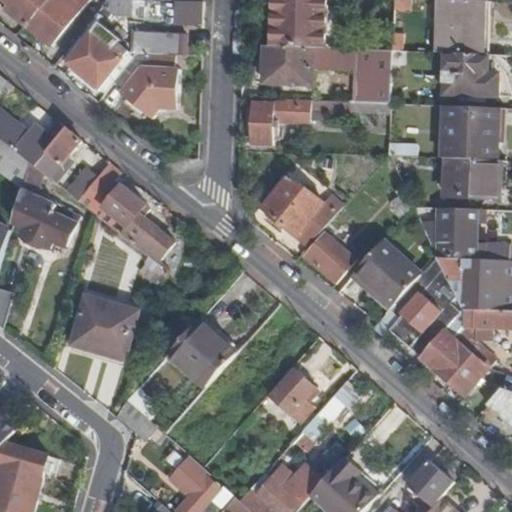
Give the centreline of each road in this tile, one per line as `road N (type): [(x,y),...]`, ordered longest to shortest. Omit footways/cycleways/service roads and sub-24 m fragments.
road 1 (residential): [(194,213),(511,480)]
road 2 (residential): [(0,54),(194,213)]
road 3 (residential): [(194,213),(216,192),(224,0)]
road 4 (residential): [(94,511),(111,448),(0,357)]
